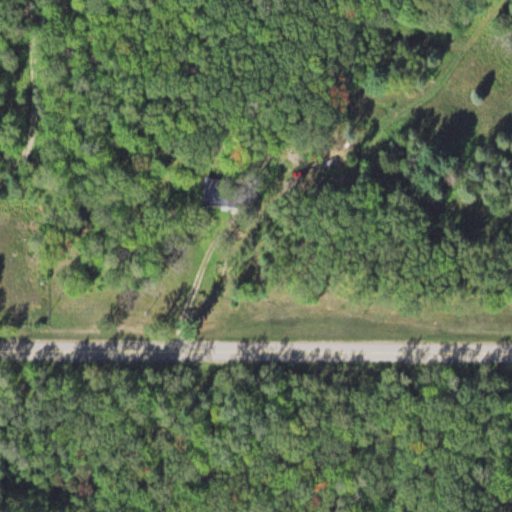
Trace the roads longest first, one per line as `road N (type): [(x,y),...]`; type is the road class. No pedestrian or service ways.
road 1 (residential): [(0,348),(511,348)]
road 2 (residential): [(403,348),(410,511)]
